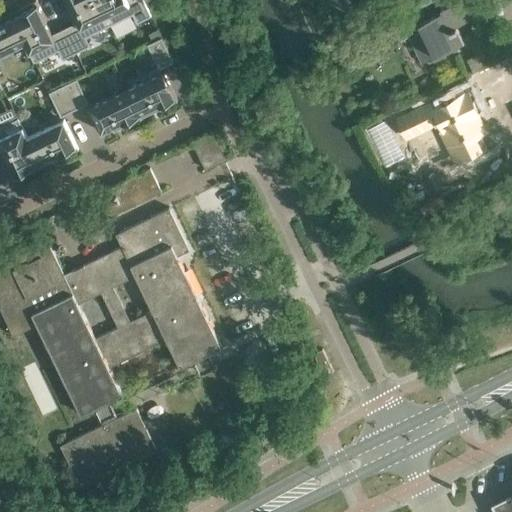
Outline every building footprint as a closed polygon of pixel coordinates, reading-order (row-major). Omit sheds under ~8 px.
[(24,42),(34,61),(58,50),(62,58),(76,51),(64,27),(52,33),(35,0),(18,8),(21,12),(13,16),(25,42),(24,42)] [(76,51),(90,45),(86,36),(109,25),(97,0),(66,0),(77,21),(64,27),(76,51)] [(143,0),(97,0),(109,25),(133,13),(137,22),(151,15),(143,0)] [(430,3),(390,22),(391,22),(399,40),(408,36),(421,63),(464,42),(456,26),(474,17),(465,0),(458,0),(440,9),(441,11),(435,14),(430,3)] [(0,53),(24,42),(25,42),(13,16),(0,22),(0,53)] [(162,37),(147,43),(159,68),(173,61),(162,37)] [(480,54),(468,60),(473,71),(486,65),(480,54)] [(163,70),(126,88),(138,114),(139,113),(158,104),(160,108),(178,100),(163,70)] [(63,85),(75,109),(88,102),(77,78),(63,85)] [(396,114),(405,133),(437,118),(455,157),(481,145),(476,133),(486,128),(476,109),(480,107),(468,83),(445,94),(443,91),(396,114)] [(49,91),(61,115),(75,109),(63,85),(49,91)] [(139,113),(138,114),(126,88),(89,106),(101,132),(122,122),(124,126),(141,118),(139,113)] [(0,144),(0,145),(16,178),(33,170),(31,166),(39,162),(27,137),(28,136),(18,117),(0,125),(0,144)] [(39,162),(59,152),(61,157),(78,148),(64,118),(28,136),(27,137),(39,162)] [(205,169),(223,160),(230,156),(216,127),(191,140),(205,169)] [(107,217),(161,190),(149,167),(96,193),(107,217)] [(107,402),(122,394),(109,367),(166,339),(180,366),(221,346),(177,255),(189,249),(169,207),(115,233),(121,246),(64,274),(47,239),(36,245),(34,241),(6,254),(8,258),(0,262),(0,308),(13,335),(37,323),(81,414),(96,407),(104,423),(60,445),(80,486),(156,449),(136,408),(114,418),(107,402)] [(323,348),(314,353),(324,374),(333,370),(323,348)] [(511,511),(511,494),(492,504),(496,511),(511,511)]
